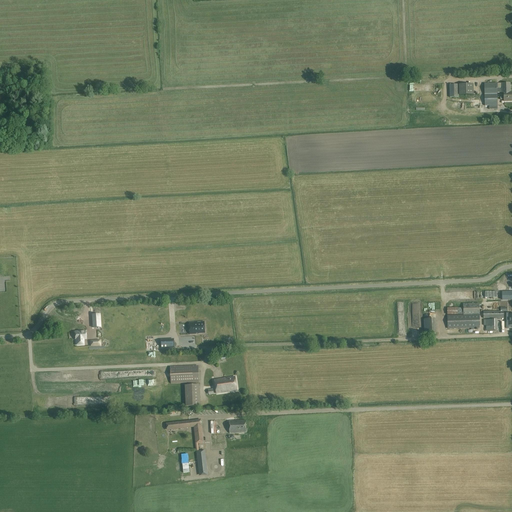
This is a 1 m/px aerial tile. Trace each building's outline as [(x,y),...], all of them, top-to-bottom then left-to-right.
[(497,93),(497,84),(497,83),(484,84),(485,106),(489,106),(489,110),(498,109),(497,93)] [(502,84),(502,93),(502,94),(504,94),(504,95),(500,96),(500,100),(504,100),(504,102),(511,101),(511,92),(510,93),(510,83),(502,84)] [(473,84),(458,85),(459,96),(467,95),(468,100),(479,100),(479,95),(473,95),(473,84)] [(449,85),(450,98),(459,97),(459,96),(458,85),(449,85)] [(458,315),(457,308),(447,308),(447,329),(471,328),(471,330),(474,330),(474,329),(480,329),(479,303),(463,304),(463,308),(463,315),(458,315)] [(178,306),(178,317),(187,317),(187,306),(178,306)] [(483,320),(496,320),(496,319),(504,319),(504,312),(507,312),(507,307),(500,307),(500,311),(483,311),(483,320)] [(100,314),(92,315),(93,328),(100,327),(100,314)] [(436,334),(436,319),(424,319),(424,334),(436,334)] [(498,320),(496,320),(483,320),(483,326),(486,326),(486,331),(498,331),(498,320)] [(205,333),(204,322),(189,323),(190,334),(198,334),(198,333),(205,333)] [(85,331),(75,332),(75,339),(76,339),(76,345),(84,345),(83,339),(86,339),(85,331)] [(167,340),(161,340),(161,344),(162,348),(168,348),(173,348),(174,347),(174,344),(173,340),(167,340)] [(171,384),(199,383),(198,366),(170,367),(171,384)] [(216,394),(237,391),(235,377),(214,380),(216,394)] [(199,385),(185,386),(186,407),(200,406),(199,385)] [(166,423),(167,431),(194,428),(202,427),(201,419),(166,423)] [(213,420),(210,421),(210,433),(219,433),(219,429),(217,429),(217,425),(213,425),(213,420)] [(246,433),(246,421),(229,421),(229,433),(246,433)] [(194,434),(196,444),(204,443),(203,433),(194,434)] [(204,450),(196,451),(199,476),(207,475),(204,450)]
